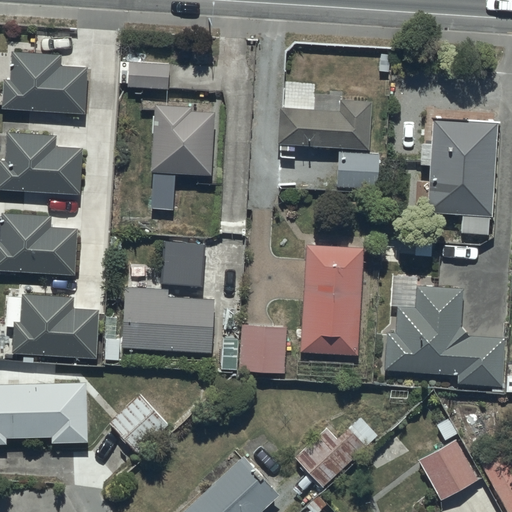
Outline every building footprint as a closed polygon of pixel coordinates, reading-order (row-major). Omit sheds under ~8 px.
[(10,80),(2,80),(1,110),(84,114),(86,68),(60,67),(61,55),(11,52),(10,80)] [(169,64),(127,63),(127,88),(168,89),(169,64)] [(338,112),(279,109),(277,145),(368,150),(370,101),(339,99),(338,112)] [(191,109),(154,107),(149,173),(210,177),(213,113),(191,112),(191,109)] [(490,217),(496,123),(431,120),(430,144),(421,144),(419,166),(429,167),(426,214),(461,216),(460,233),(488,235),(489,217),(490,217)] [(4,161),(0,160),(0,189),(78,195),(82,149),(55,147),(56,137),(6,133),(4,161)] [(378,153),(337,152),(337,189),(377,189),(378,153)] [(49,227),(50,216),(2,214),(2,223),(0,223),(0,271),(75,274),(76,228),(49,227)] [(204,243),(164,241),(162,269),(164,269),(163,291),(125,289),(121,349),(210,354),(213,300),(167,297),(167,292),(201,294),(204,243)] [(365,248),(305,245),(299,352),(359,356),(365,248)] [(390,307),(396,307),(394,334),(385,333),(384,370),(457,374),(456,385),(502,387),(504,339),(468,337),(460,328),(462,288),(416,286),(417,276),(392,275),(390,307)] [(71,308),(72,297),(22,294),(22,297),(6,296),(4,327),(13,327),(11,353),(95,359),(98,310),(71,308)] [(286,329),(239,327),(238,372),(285,374),(286,329)] [(85,385),(0,385),(0,445),(6,446),(6,438),(51,438),(51,442),(85,442),(85,385)] [(169,426),(140,395),(109,423),(138,454),(169,426)] [(337,438),(326,427),(293,459),(321,488),(377,434),(359,416),(337,438)] [(477,480),(455,439),(417,460),(440,501),(477,480)] [(511,511),(511,462),(503,444),(478,457),(505,511),(511,511)] [(259,511),(276,497),(240,457),(178,511),(259,511)]
